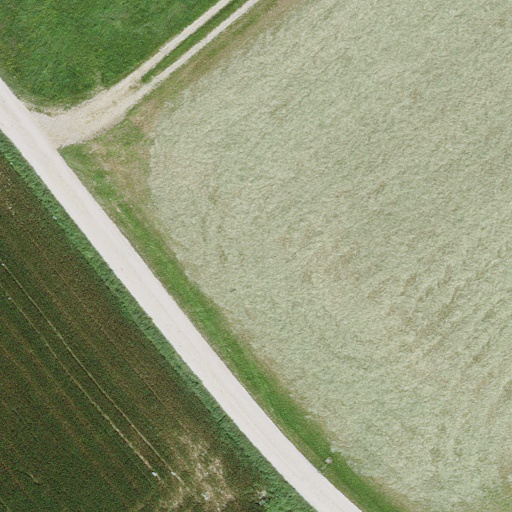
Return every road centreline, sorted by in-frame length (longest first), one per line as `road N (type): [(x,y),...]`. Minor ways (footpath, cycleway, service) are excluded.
road 1 (unclassified): [(339,511),(217,380),(0,103)]
road 2 (track): [(24,136),(86,120),(117,101),(245,0)]
